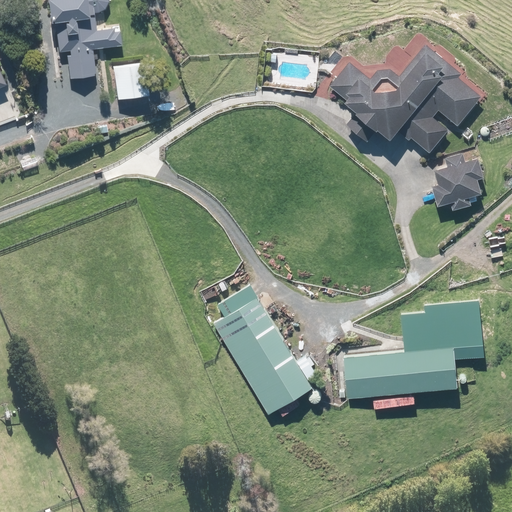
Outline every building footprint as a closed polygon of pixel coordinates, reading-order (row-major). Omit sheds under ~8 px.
[(67,44),(70,73),(93,70),(90,43),(120,39),(118,25),(95,28),(93,9),(98,9),(106,4),(107,0),(50,0),(53,22),(58,21),(61,45),(67,44)] [(456,123),(484,90),(425,40),(396,73),(391,68),(382,61),(371,73),(352,57),(324,89),(352,113),(340,128),(361,146),(371,135),(384,146),(396,133),(425,158),(450,129),(435,116),(440,110),(456,123)] [(116,61),(117,96),(147,96),(147,61),(116,61)] [(483,159),(432,162),(435,205),(449,204),(450,212),(471,211),(470,196),(485,195),(483,159)] [(209,320),(270,414),(313,386),(252,293),(209,320)] [(343,353),(347,398),(458,389),(455,344),(343,353)]
